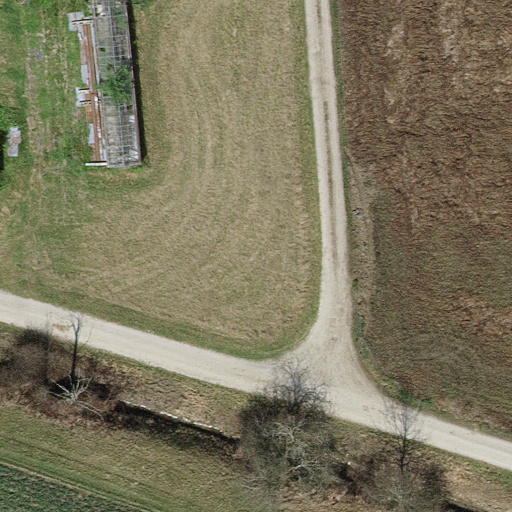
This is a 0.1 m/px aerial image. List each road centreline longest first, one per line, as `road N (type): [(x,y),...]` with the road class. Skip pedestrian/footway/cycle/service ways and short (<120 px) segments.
road 1 (track): [(511,444),(0,305)]
road 2 (track): [(350,398),(326,0)]
